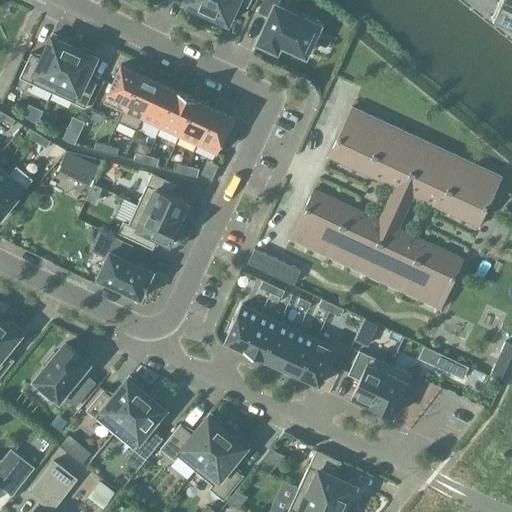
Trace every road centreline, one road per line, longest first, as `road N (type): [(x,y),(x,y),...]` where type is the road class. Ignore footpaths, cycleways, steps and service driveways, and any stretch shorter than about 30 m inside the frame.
road 1 (residential): [(56,0),(261,96),(264,118),(172,318),(159,330)]
road 2 (residential): [(434,480),(175,359),(159,330)]
road 3 (residential): [(159,330),(136,328),(0,261)]
